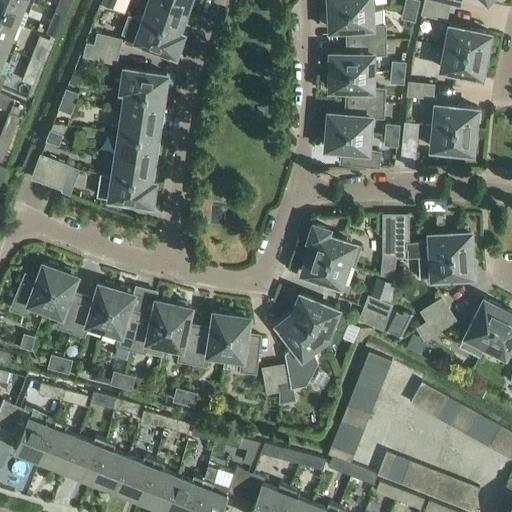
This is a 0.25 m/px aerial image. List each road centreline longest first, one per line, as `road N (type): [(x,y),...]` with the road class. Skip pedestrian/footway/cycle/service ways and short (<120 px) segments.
road 1 (residential): [(217,0),(193,75),(168,267)]
road 2 (residential): [(300,197),(417,190),(511,196)]
road 3 (residential): [(300,197),(306,0)]
road 4 (residential): [(0,254),(10,232),(33,227),(168,267)]
road 5 (residential): [(168,267),(231,282),(257,279),(300,197)]
